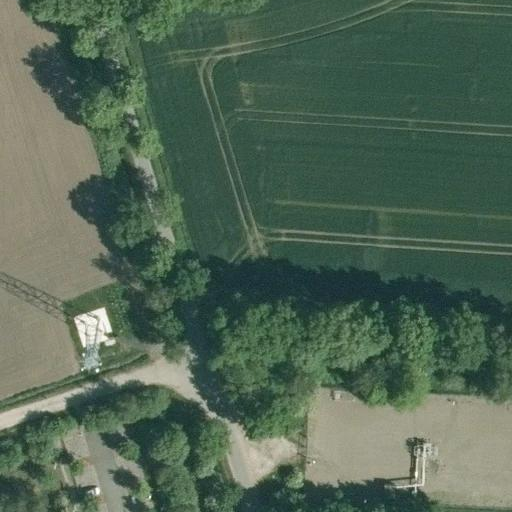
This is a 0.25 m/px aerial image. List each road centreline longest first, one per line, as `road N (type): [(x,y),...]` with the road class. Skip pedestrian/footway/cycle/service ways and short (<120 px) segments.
road 1 (unclassified): [(249,511),(84,0)]
road 2 (track): [(0,422),(124,379),(205,371)]
